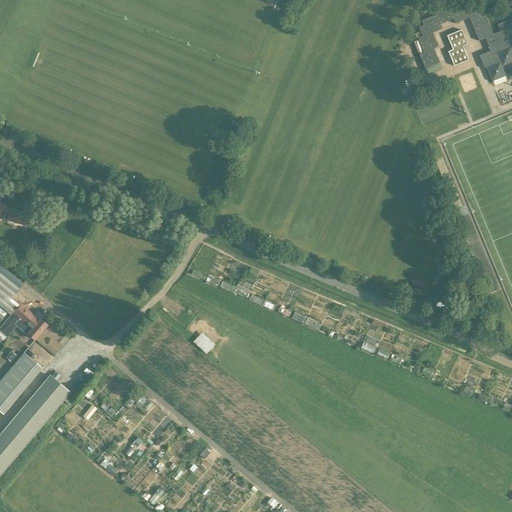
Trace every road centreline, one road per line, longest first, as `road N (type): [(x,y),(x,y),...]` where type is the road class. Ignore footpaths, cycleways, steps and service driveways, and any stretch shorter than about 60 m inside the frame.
road 1 (residential): [(511,361),(201,224)]
road 2 (unclassified): [(201,224),(0,143)]
road 3 (unknown): [(104,356),(0,264)]
